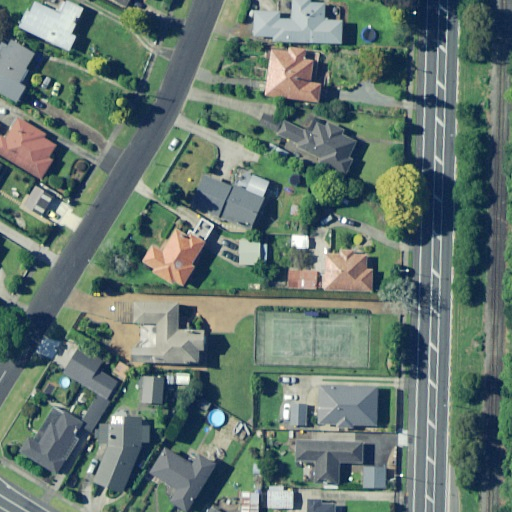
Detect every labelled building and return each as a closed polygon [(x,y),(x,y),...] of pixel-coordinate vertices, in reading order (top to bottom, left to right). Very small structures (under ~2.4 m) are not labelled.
[(84,9),(65,0),(33,0),(21,27),(69,51),(76,37),(71,34),(84,9)] [(130,0),(108,0),(126,9),(130,0)] [(294,0),(294,12),(266,11),(248,11),(247,22),(253,22),(253,37),(274,37),(273,41),(341,44),(342,21),(324,20),(324,0),(294,0)] [(21,84),(37,54),(9,39),(0,54),(0,92),(17,102),(26,86),(21,84)] [(307,50),(291,48),(290,53),(269,50),(268,61),(272,61),(268,96),(319,102),(321,85),(316,84),(319,60),(306,58),(307,50)] [(293,125),(263,113),(258,125),(277,132),(275,135),(297,144),(296,147),(345,167),(356,141),(340,135),(343,129),(318,119),(315,126),(295,119),(293,125)] [(3,137),(0,141),(0,153),(9,159),(44,180),(56,160),(51,157),(58,146),(45,138),(47,134),(19,118),(6,139),(3,137)] [(0,181),(9,166),(0,161),(0,181)] [(263,198),(205,176),(193,208),(251,230),(263,198)] [(41,189),(23,183),(14,205),(0,189),(0,220),(40,247),(48,223),(33,211),(41,189)] [(302,206),(291,205),(290,215),(301,216),(302,206)] [(206,242),(178,228),(166,252),(154,246),(145,263),(156,268),(154,273),(183,288),(206,242)] [(307,249),(308,237),(292,236),(292,248),(307,249)] [(267,241),(242,240),(241,265),(266,266),(267,241)] [(368,254),(329,252),(329,255),(325,255),(323,289),(372,292),(373,266),(367,266),(368,254)] [(317,289),(317,271),(288,271),(287,288),(317,289)] [(180,303),(116,302),(116,323),(158,324),(158,349),(133,349),(132,363),(202,364),(203,331),(179,330),(180,303)] [(106,359),(83,345),(66,374),(110,400),(120,382),(99,370),(106,359)] [(190,370),(167,368),(166,382),(190,383),(190,370)] [(165,378),(146,377),(144,403),(164,404),(165,378)] [(378,387),(321,385),(319,424),(336,425),(336,428),(353,428),(353,425),(376,426),(378,387)] [(109,403),(98,397),(82,426),(93,433),(109,403)] [(307,404),(280,403),(279,425),(306,425),(307,404)] [(83,422),(55,406),(35,440),(30,437),(16,463),(41,477),(46,468),(58,475),(70,452),(67,451),(83,422)] [(146,443),(151,428),(154,423),(125,410),(120,422),(96,482),(122,493),(142,441),(146,443)] [(361,464),(361,442),(298,440),(298,462),(314,462),(313,485),(339,485),(339,463),(361,464)] [(194,465),(164,448),(150,474),(177,490),(170,502),(186,511),(188,511),(216,463),(201,454),(194,465)] [(386,468),(364,467),(363,488),(385,489),(386,468)] [(293,492),(268,491),(268,508),(292,509),(293,492)] [(258,511),(260,494),(243,493),(241,511),(258,511)] [(333,511),(333,502),(308,502),(307,511),(333,511)]
